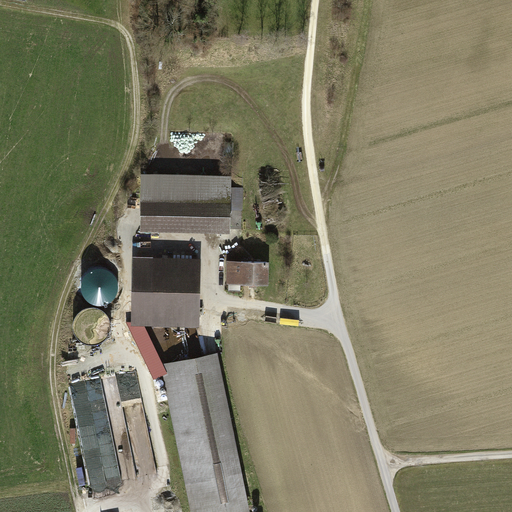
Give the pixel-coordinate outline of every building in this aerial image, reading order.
[(232,177),(142,177),(142,236),(232,236),(232,177)] [(226,290),(269,290),(268,250),(225,251),(226,290)] [(200,259),(152,259),(153,332),(200,332),(200,259)] [(79,332),(105,342),(114,320),(89,309),(79,332)] [(222,354),(160,365),(187,504),(249,492),(222,354)] [(137,480),(117,375),(73,384),(94,488),(137,480)]
